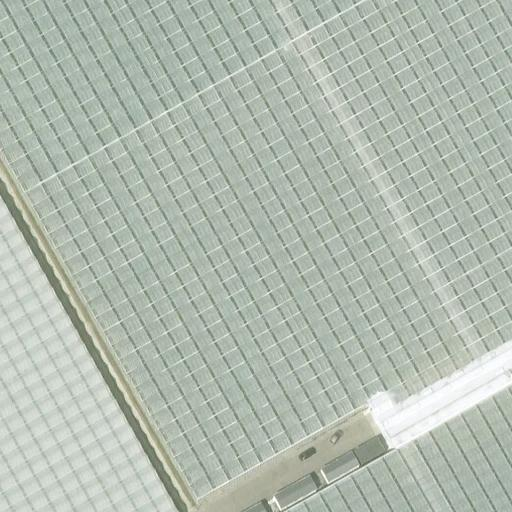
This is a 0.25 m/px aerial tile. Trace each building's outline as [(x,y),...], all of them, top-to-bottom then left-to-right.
[(511,0),(0,0),(0,158),(23,198),(196,506),(369,409),(394,454),(511,386),(511,0)] [(0,511),(173,511),(0,204),(0,511)] [(511,511),(511,387),(394,454),(291,511),(511,511)] [(379,441),(340,464),(347,476),(386,454),(379,441)] [(324,473),(285,496),(291,509),(331,487),(324,473)]
